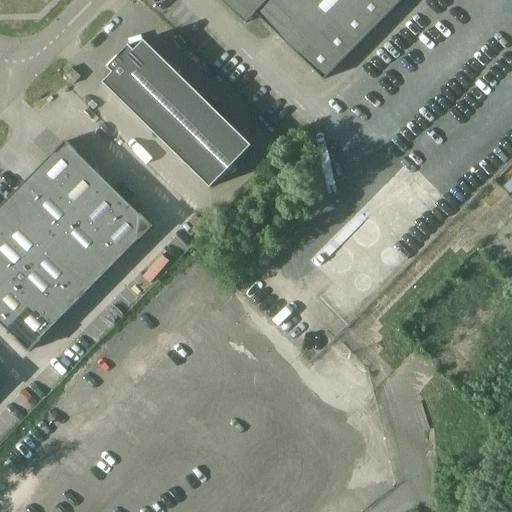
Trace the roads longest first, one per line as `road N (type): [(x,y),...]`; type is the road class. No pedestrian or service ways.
road 1 (unknown): [(425,0),(308,117)]
road 2 (unknown): [(308,117),(192,0)]
